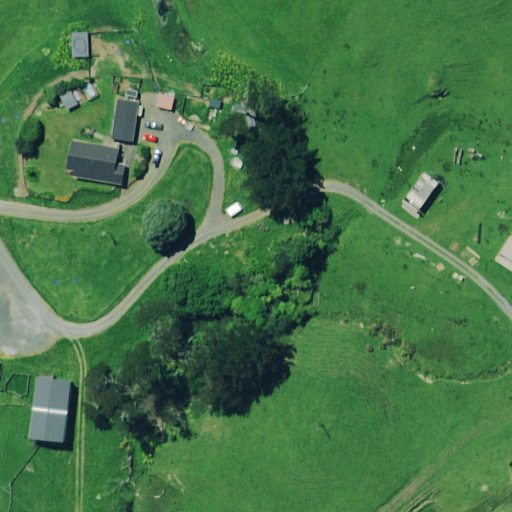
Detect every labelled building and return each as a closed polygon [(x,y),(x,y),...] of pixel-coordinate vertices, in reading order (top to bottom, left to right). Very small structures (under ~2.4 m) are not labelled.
[(176,98),(159,94),(156,107),(173,110),(176,98)] [(138,103),(118,100),(112,139),(132,142),(138,103)] [(120,148),(73,141),(68,171),(77,172),(76,177),(122,185),(124,173),(117,172),(120,148)] [(441,183),(426,172),(405,202),(420,213),(441,183)] [(511,236),(497,260),(511,269),(511,236)] [(74,381),(37,378),(32,440),(69,443),(74,381)]
